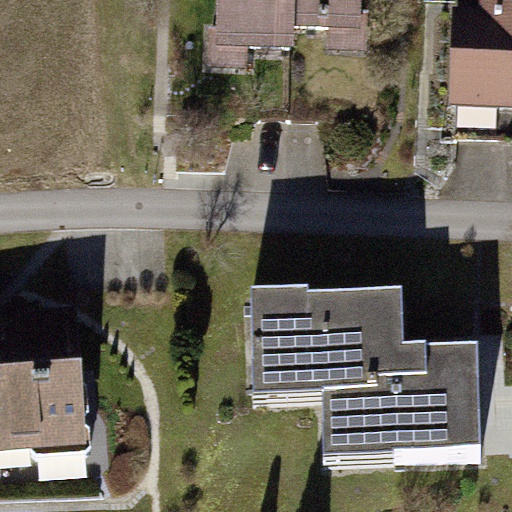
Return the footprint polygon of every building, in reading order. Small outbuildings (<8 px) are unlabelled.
[(293,28),(293,0),(222,0),(222,36),(214,36),(214,67),(246,67),(246,48),(293,49),(293,28)] [(293,0),(293,28),(333,29),(333,49),(365,50),(365,19),(361,19),(360,0),(293,0)] [(497,20),(459,19),(456,142),(511,143),(511,0),(489,0),(489,1),(504,1),(504,16),(497,16),(497,20)] [(309,300),(253,302),(255,407),(325,405),(326,470),(397,468),(397,465),(482,463),(480,359),(404,361),(403,304),(309,306),(309,300)] [(0,449),(37,447),(52,429),(56,432),(81,431),(74,328),(23,330),(24,347),(0,348),(0,449)]
